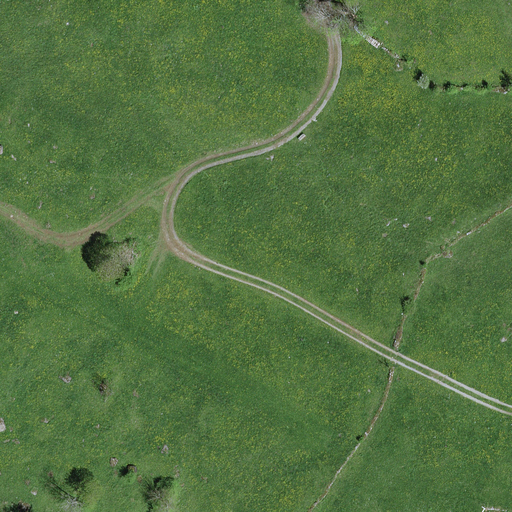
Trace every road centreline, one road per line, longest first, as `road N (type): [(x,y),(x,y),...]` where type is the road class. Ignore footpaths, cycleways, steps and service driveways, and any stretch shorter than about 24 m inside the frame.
road 1 (track): [(322,0),(335,61),(320,101),(274,142),(181,178),(169,209),(174,238),(213,267),(265,285),(511,411)]
road 2 (track): [(0,208),(44,233),(81,236),(181,178)]
